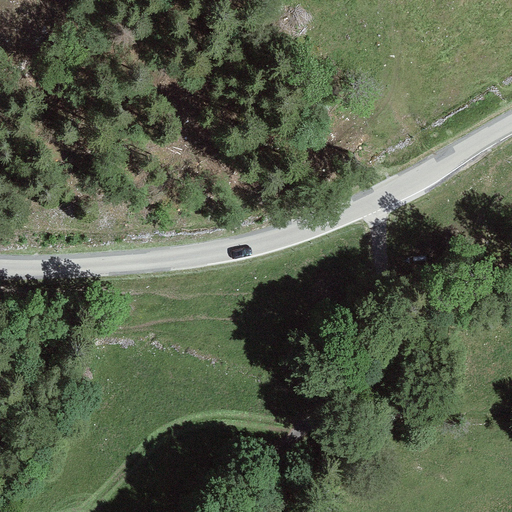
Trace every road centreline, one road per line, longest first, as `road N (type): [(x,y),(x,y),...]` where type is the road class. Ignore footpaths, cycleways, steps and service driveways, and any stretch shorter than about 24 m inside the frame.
road 1 (tertiary): [(511,121),(375,199),(267,240),(152,259),(0,265)]
road 2 (track): [(267,511),(286,444),(361,382),(391,342),(375,199)]
